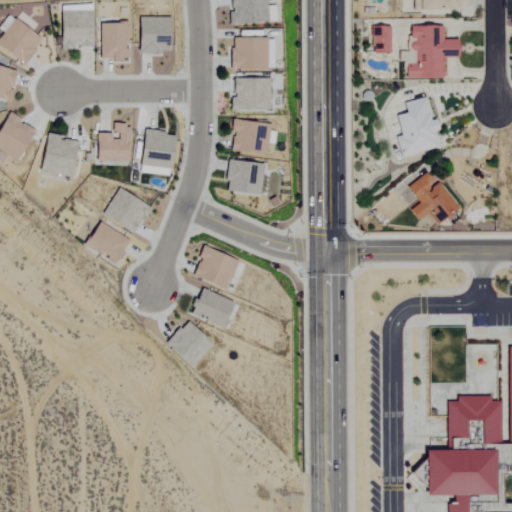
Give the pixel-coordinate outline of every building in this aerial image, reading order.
[(226,0),(227,24),(264,23),(263,0),(226,0)] [(89,5),(57,6),(58,50),(71,50),(71,47),(89,47),(89,5)] [(166,18),(135,18),(135,53),(166,54),(166,18)] [(0,40),(0,53),(21,67),(39,39),(12,22),(0,40)] [(97,23),(96,60),(125,60),(125,50),(124,50),(125,24),(97,23)] [(439,26),(407,27),(407,41),(404,41),(404,79),(441,79),(441,59),(454,58),(454,40),(439,40),(439,26)] [(388,27),(369,27),(370,54),(388,54),(388,27)] [(270,38),(227,39),(228,70),(270,69),(270,38)] [(0,100),(1,101),(0,104),(0,110),(3,111),(9,90),(8,90),(13,71),(0,67),(0,100)] [(266,79),(229,79),(228,110),(266,111),(266,79)] [(435,149),(431,132),(434,131),(432,120),(427,121),(422,98),(400,103),(403,114),(393,116),(397,136),(393,137),(398,157),(435,149)] [(0,121),(0,154),(13,162),(32,130),(5,114),(0,121)] [(268,125),(228,120),(227,134),(229,134),(227,152),(264,156),(268,125)] [(94,135),(93,161),(126,162),(127,126),(112,125),(112,136),(94,135)] [(136,173),(167,176),(171,134),(140,131),(136,173)] [(36,171),(67,178),(76,142),(45,134),(36,171)] [(222,193),(258,195),(259,163),(223,161),(222,193)] [(454,208),(432,181),(430,183),(422,173),(403,188),(415,203),(405,211),(415,222),(425,214),(434,225),(454,208)] [(99,217),(131,234),(146,207),(114,189),(99,217)] [(81,248),(114,264),(126,239),(93,223),(81,248)] [(234,261),(200,248),(188,277),(223,291),(234,261)] [(186,314),(219,328),(230,303),(197,288),(186,314)] [(161,346),(187,369),(209,345),(182,321),(161,346)] [(511,511),(511,347),(506,347),(507,444),(498,444),(497,401),(488,401),(487,396),(454,396),(454,401),(443,401),(444,450),(423,450),(423,459),(409,473),(424,488),(424,495),(452,495),(452,503),(447,503),(447,504),(444,504),(444,511),(511,511)]
